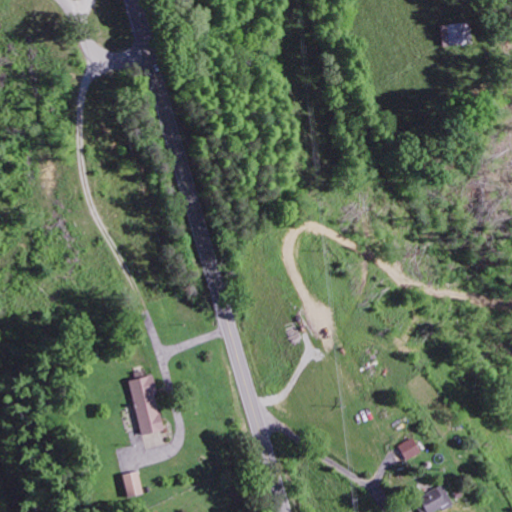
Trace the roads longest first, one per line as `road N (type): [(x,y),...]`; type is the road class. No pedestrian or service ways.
road 1 (secondary): [(284,511),(131,0)]
road 2 (residential): [(59,0),(98,60),(147,52)]
